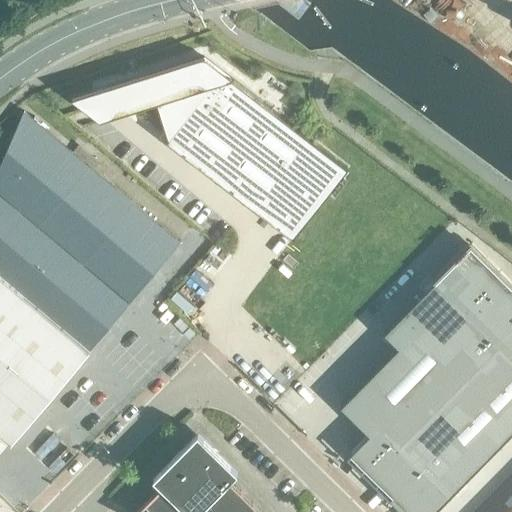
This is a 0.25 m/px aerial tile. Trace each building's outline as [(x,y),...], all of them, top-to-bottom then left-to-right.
[(272,0),(298,20),(311,4),(311,3),(306,0),(272,0)] [(197,54),(69,94),(101,118),(157,100),(169,137),(167,139),(292,235),(345,167),(197,54)] [(180,242),(27,112),(25,114),(0,167),(0,431),(12,442),(180,242)] [(511,282),(471,243),(387,328),(401,343),(343,402),(372,431),(351,452),(411,511),(432,511),(511,430),(511,282)] [(162,485),(135,511),(138,511),(147,504),(155,511),(263,511),(230,479),(238,470),(198,431),(154,477),(162,485)]
